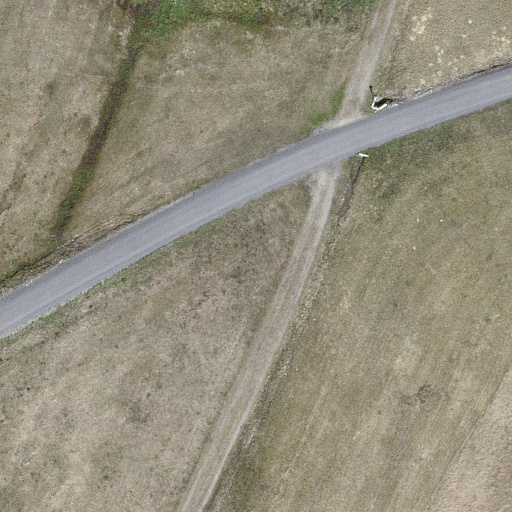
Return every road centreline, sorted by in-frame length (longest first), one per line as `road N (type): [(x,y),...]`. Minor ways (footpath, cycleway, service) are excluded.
road 1 (track): [(0,333),(338,151),(511,93)]
road 2 (track): [(195,511),(306,259),(338,151)]
